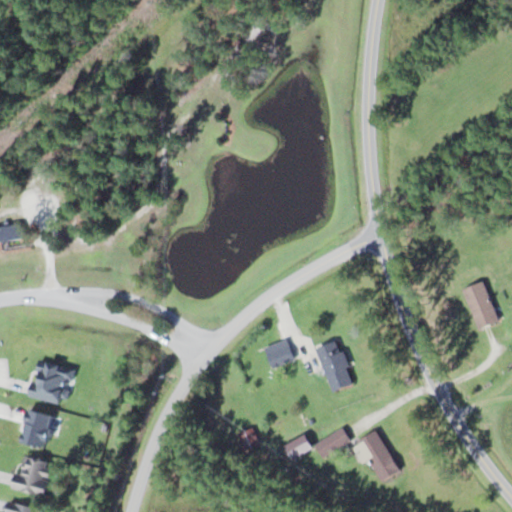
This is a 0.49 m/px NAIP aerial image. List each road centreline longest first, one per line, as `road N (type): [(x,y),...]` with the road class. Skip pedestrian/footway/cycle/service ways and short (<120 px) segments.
road 1 (residential): [(131,511),(196,350),(288,282),(378,236)]
road 2 (residential): [(511,495),(419,354),(378,236)]
road 3 (residential): [(378,236),(371,142),(379,0)]
road 4 (residential): [(196,350),(134,314),(62,298),(0,300)]
